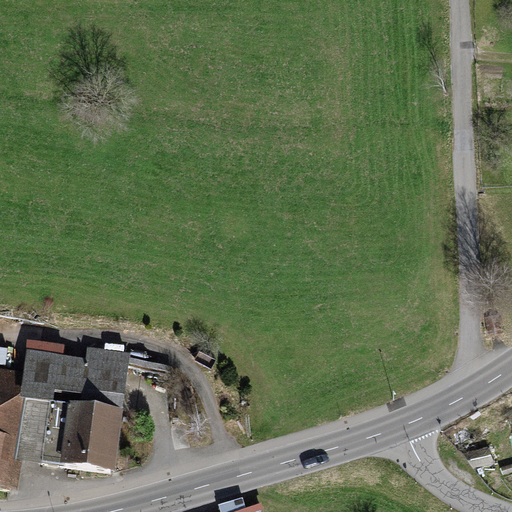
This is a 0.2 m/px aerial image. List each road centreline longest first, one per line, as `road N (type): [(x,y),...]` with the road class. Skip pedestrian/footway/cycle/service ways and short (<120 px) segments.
road 1 (unclassified): [(458,0),(469,349),(482,389)]
road 2 (secondary): [(405,427),(120,511)]
road 3 (residential): [(493,511),(422,465),(405,427)]
